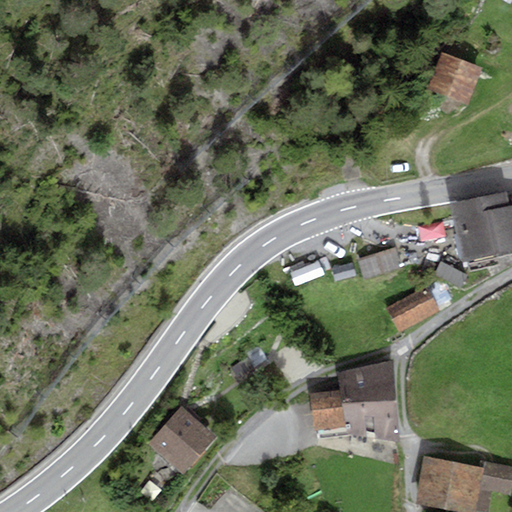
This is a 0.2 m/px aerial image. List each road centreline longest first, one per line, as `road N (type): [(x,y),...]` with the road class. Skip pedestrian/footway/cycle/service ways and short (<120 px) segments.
road 1 (secondary): [(13,511),(91,449),(154,378),(195,312),(261,246),(321,215),(511,177)]
road 2 (residential): [(181,511),(269,407),(332,368),(403,347)]
road 3 (residential): [(403,347),(408,511)]
road 4 (residential): [(403,347),(511,273)]
